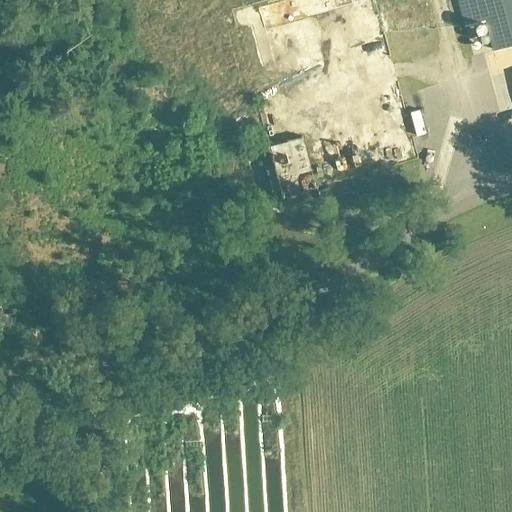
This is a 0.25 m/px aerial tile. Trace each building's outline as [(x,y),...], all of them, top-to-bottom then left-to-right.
[(511,0),(456,0),(464,27),(485,21),(493,51),(511,45),(511,0)] [(278,85),(291,84),(290,71),(277,72),(278,85)] [(424,132),(418,109),(408,112),(414,135),(424,132)] [(329,190),(318,192),(320,202),(331,199),(329,190)] [(279,203),(268,206),(270,215),(282,212),(279,203)]
